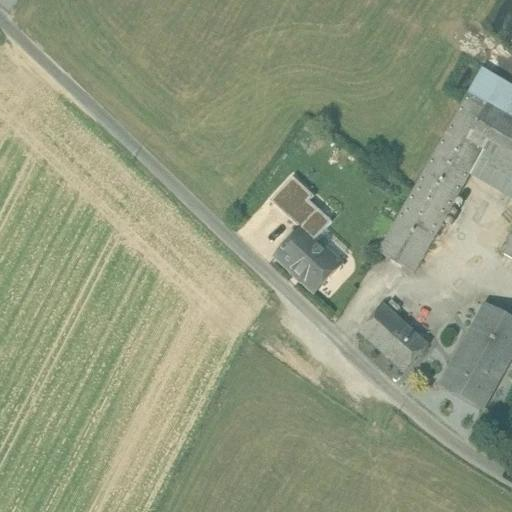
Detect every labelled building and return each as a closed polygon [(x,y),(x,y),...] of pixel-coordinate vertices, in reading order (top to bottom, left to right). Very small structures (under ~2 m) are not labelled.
[(511,86),(483,69),(469,94),(511,118),(511,86)] [(511,118),(469,94),(468,93),(379,252),(415,273),(470,175),(484,150),(511,166),(511,241),(504,255),(511,259),(511,118)] [(511,166),(484,150),(470,175),(511,199),(511,166)] [(330,205),(310,191),(297,211),(317,224),(330,205)] [(341,266),(303,230),(278,256),(316,292),(341,266)] [(430,346),(385,306),(361,333),(405,374),(430,346)] [(462,396),(506,318),(487,308),(474,331),(478,333),(456,371),(451,368),(442,385),(462,396)] [(511,321),(506,318),(462,396),(481,407),(502,369),(504,370),(511,355),(511,321)]
